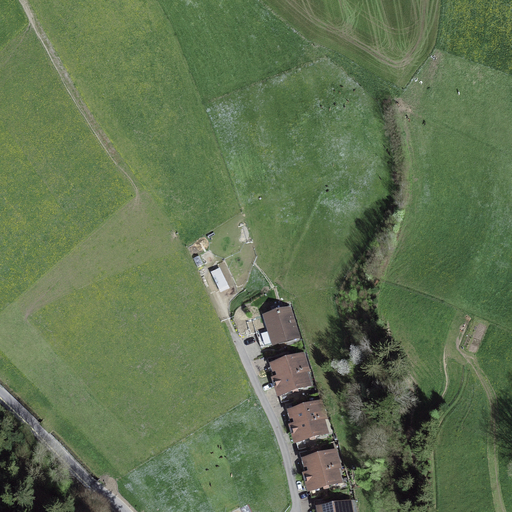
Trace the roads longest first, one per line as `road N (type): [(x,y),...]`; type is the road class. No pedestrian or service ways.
road 1 (residential): [(234,334),(284,450),(294,511)]
road 2 (tertiary): [(125,511),(0,394)]
